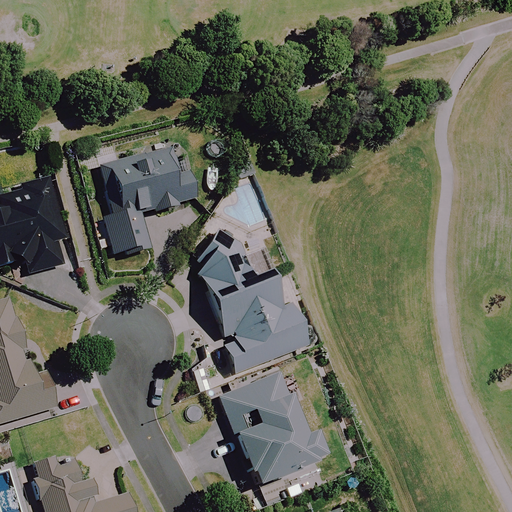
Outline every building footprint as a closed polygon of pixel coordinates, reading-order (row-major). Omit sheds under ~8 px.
[(96,160),(108,218),(102,219),(106,240),(111,260),(145,252),(137,217),(195,205),(188,175),(177,177),(172,152),(115,164),(113,156),(96,160)] [(58,247),(63,246),(47,181),(16,189),(17,193),(0,196),(0,271),(11,269),(11,264),(20,268),(23,278),(63,268),(58,247)] [(215,235),(198,261),(202,271),(194,275),(235,378),(306,349),(290,307),(278,312),(258,262),(243,269),(234,247),(215,235)] [(32,380),(13,299),(0,302),(0,426),(57,412),(48,376),(32,380)] [(300,440),(275,378),(213,403),(249,493),(322,463),(310,435),(300,440)] [(74,456),(33,468),(36,480),(32,481),(41,511),(129,511),(125,498),(96,506),(89,483),(83,485),(74,456)]
